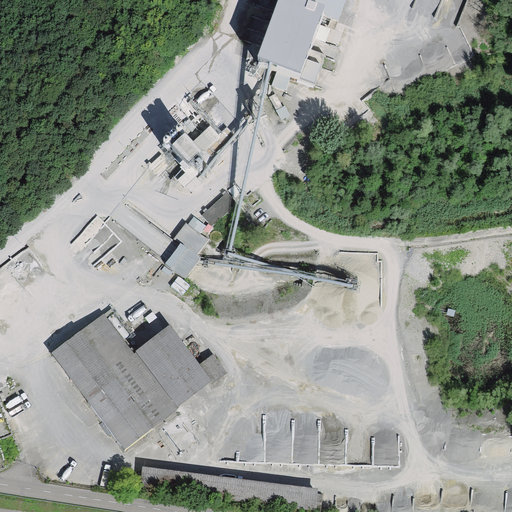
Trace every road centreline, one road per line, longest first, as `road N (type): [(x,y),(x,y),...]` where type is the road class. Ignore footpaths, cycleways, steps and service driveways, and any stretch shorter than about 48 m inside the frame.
road 1 (unknown): [(334,475),(133,453)]
road 2 (unknown): [(361,0),(319,82),(258,144)]
road 3 (unknown): [(334,475),(432,489),(511,489)]
road 4 (unknown): [(125,276),(190,311),(245,371)]
road 5 (unknown): [(245,371),(325,425),(334,475)]
road 6 (unknown): [(133,453),(193,421),(245,371)]
road 7 (unknown): [(86,165),(184,77)]
road 8 (unknown): [(22,347),(44,341),(125,276)]
road 9 (unknown): [(0,250),(86,165)]
road 10 (unknown): [(258,144),(167,222)]
